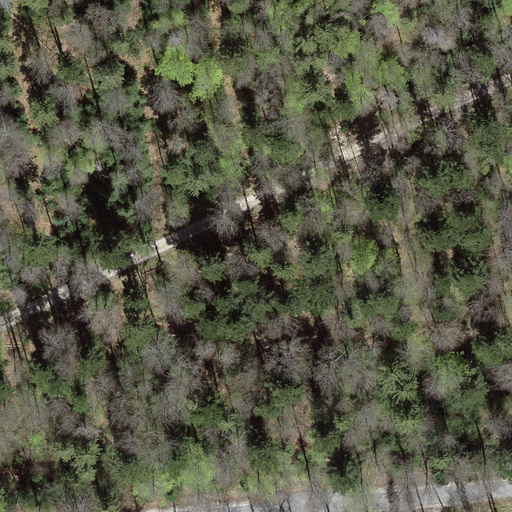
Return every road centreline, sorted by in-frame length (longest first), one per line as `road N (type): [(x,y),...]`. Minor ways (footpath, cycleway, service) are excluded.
road 1 (track): [(0,324),(511,78)]
road 2 (unclassified): [(511,487),(262,511)]
